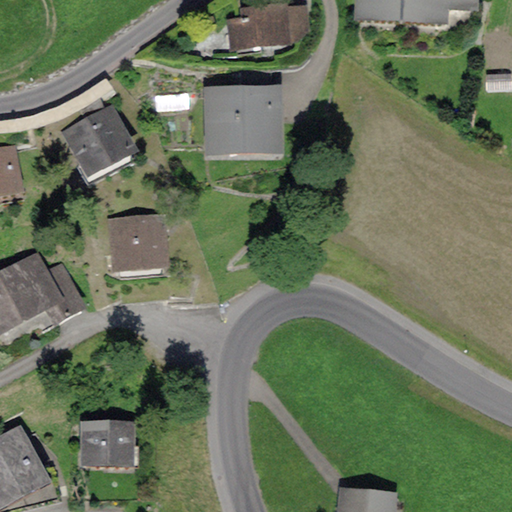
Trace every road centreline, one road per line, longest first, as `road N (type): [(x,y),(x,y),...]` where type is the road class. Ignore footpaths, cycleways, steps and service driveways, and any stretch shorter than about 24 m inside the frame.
road 1 (tertiary): [(511,413),(332,304),(282,303),(253,320),(232,386),(234,448),(250,511)]
road 2 (residential): [(189,0),(82,79),(0,107)]
